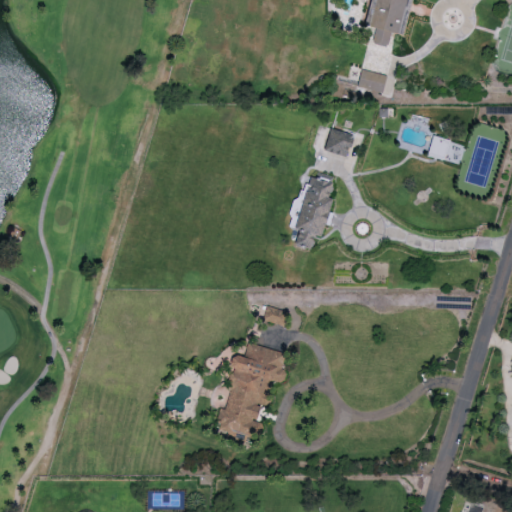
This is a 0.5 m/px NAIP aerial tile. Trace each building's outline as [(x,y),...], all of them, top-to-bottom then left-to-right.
[(357,87),(382,93),(386,76),(361,69),(357,87)] [(348,157),(353,134),(328,129),(324,152),(348,157)] [(294,245),(311,249),(315,235),(323,237),(333,198),(329,197),(333,183),(309,177),(295,229),(298,230),(294,245)] [(285,310),(265,306),(263,321),(282,324),(285,310)] [(286,354),(248,342),(243,356),(231,356),(232,374),(229,380),(230,393),(224,409),(220,409),(219,410),(220,435),(237,440),(246,440),(247,437),(259,437),(264,424),(257,422),(270,381),(283,381),(287,371),(281,369),(286,354)]
